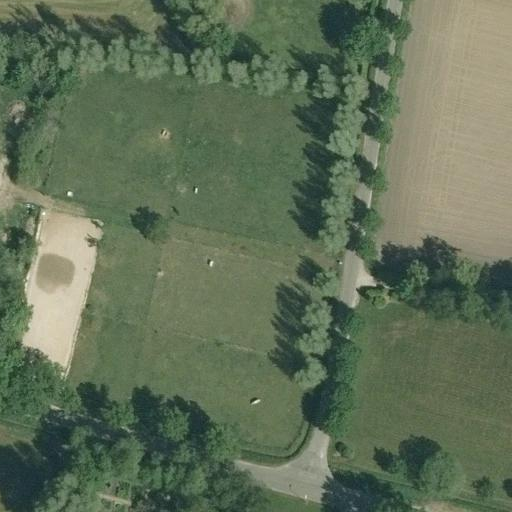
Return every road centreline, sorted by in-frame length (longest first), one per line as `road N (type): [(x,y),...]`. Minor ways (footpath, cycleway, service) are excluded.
road 1 (unclassified): [(308,487),(396,0)]
road 2 (unclassified): [(308,487),(0,397)]
